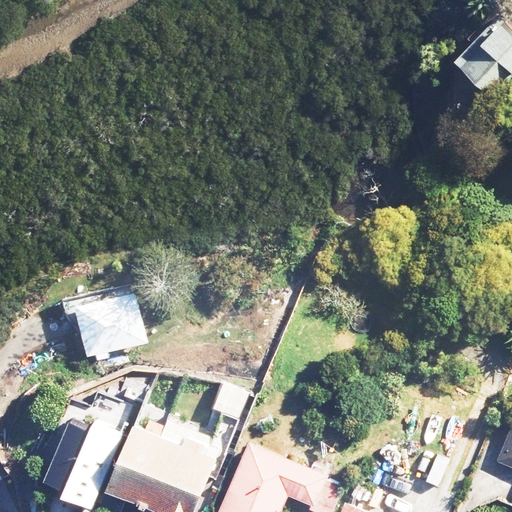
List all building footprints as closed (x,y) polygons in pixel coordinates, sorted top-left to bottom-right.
[(511,35),(491,15),(446,61),(486,99),(511,71),(511,35)] [(84,356),(146,341),(131,291),(70,304),(84,356)] [(221,380),(208,408),(237,421),(250,393),(221,380)] [(511,419),(496,460),(511,466),(511,419)] [(190,511),(211,459),(126,424),(121,438),(84,423),(81,429),(62,421),(38,480),(57,488),(54,496),(87,509),(96,488),(148,509),(152,511),(190,511)] [(326,473),(244,440),(214,511),(278,511),(285,495),(309,505),(307,509),(313,511),(331,511),(342,486),(324,479),(326,473)] [(366,511),(340,501),(335,511),(366,511)]
